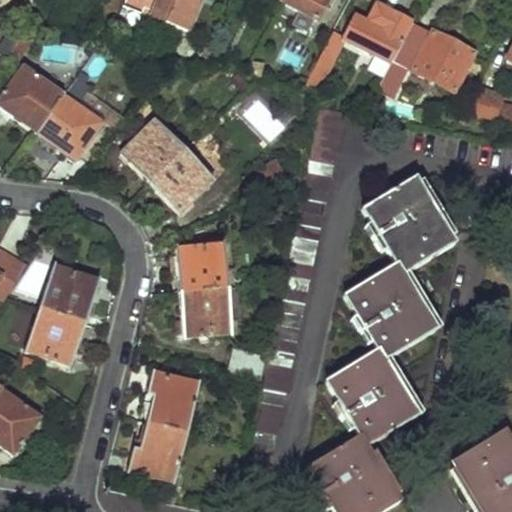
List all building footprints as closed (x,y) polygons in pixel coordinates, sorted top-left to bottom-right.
[(123,0),(121,6),(141,15),(142,11),(167,21),(164,26),(186,34),(198,0),(123,0)] [(281,0),(281,2),(316,20),(326,1),(324,0),(281,0)] [(368,22),(352,14),(340,39),(342,41),(390,65),(401,43),(411,23),(376,5),(368,22)] [(140,19),(163,28),(164,26),(167,21),(142,11),(141,15),(140,19)] [(303,67),(312,40),(286,31),(277,58),(303,67)] [(340,39),(332,35),(304,90),(315,92),(342,41),(340,39)] [(472,56),(430,35),(410,75),(452,96),(472,56)] [(33,40),(20,37),(6,58),(16,64),(33,40)] [(414,49),(401,43),(390,65),(377,89),(391,96),(414,49)] [(59,95),(19,67),(0,93),(0,113),(26,132),(31,126),(36,130),(59,95)] [(500,95),(482,87),(471,112),(511,120),(511,107),(496,103),(500,95)] [(254,92),(235,106),(266,144),(284,130),(254,92)] [(104,125),(59,95),(36,130),(22,148),(39,160),(58,162),(62,157),(74,165),(104,125)] [(345,114),(317,109),(304,173),(279,289),(264,360),(260,383),(249,431),(277,438),(345,114)] [(184,153),(154,122),(118,156),(148,187),(184,153)] [(215,184),(184,153),(148,187),(179,218),(215,184)] [(453,246),(412,183),(361,213),(394,269),(343,299),(376,353),(325,384),(358,441),(306,472),(329,511),(389,511),(397,508),(365,453),(416,421),(383,364),(433,333),(399,277),(453,246)] [(226,248),(177,250),(179,295),(228,292),(226,248)] [(0,302),(3,304),(27,265),(0,249),(0,302)] [(96,285),(52,270),(38,313),(82,328),(96,285)] [(228,292),(179,295),(181,342),(230,340),(228,292)] [(82,328),(38,313),(24,355),(69,373),(82,328)] [(264,360),(234,353),(228,375),(260,383),(264,360)] [(35,364),(22,361),(18,368),(31,372),(35,364)] [(27,374),(18,368),(10,379),(20,385),(27,374)] [(197,389),(150,377),(141,417),(148,419),(146,427),(186,437),(197,389)] [(40,421),(1,391),(0,392),(0,451),(11,461),(40,421)] [(186,437),(146,427),(145,433),(138,431),(128,475),(174,486),(186,437)] [(511,511),(511,450),(502,434),(450,466),(477,511),(511,511)]
